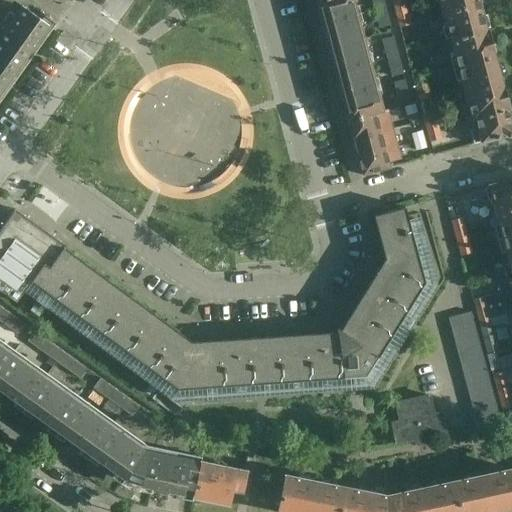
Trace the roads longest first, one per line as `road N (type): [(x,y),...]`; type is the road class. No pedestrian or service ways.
road 1 (residential): [(317,211),(329,251),(311,282),(201,287),(11,149)]
road 2 (residential): [(317,211),(263,0)]
road 3 (residential): [(317,211),(478,164)]
road 4 (residential): [(11,149),(94,35)]
